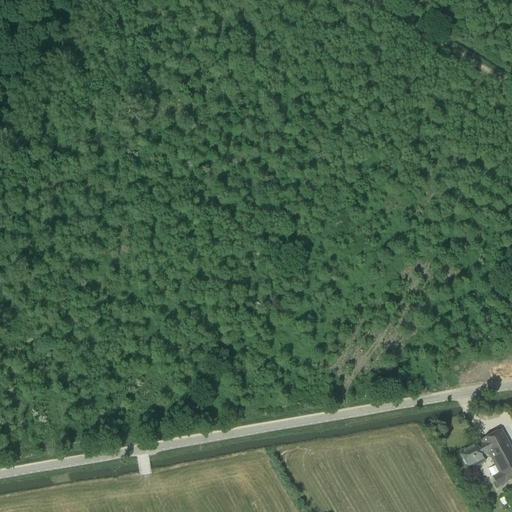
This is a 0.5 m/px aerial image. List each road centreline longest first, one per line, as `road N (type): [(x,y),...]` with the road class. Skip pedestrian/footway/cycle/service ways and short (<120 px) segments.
road 1 (tertiary): [(0,475),(511,384)]
road 2 (track): [(376,2),(511,96)]
road 3 (track): [(95,0),(0,133)]
